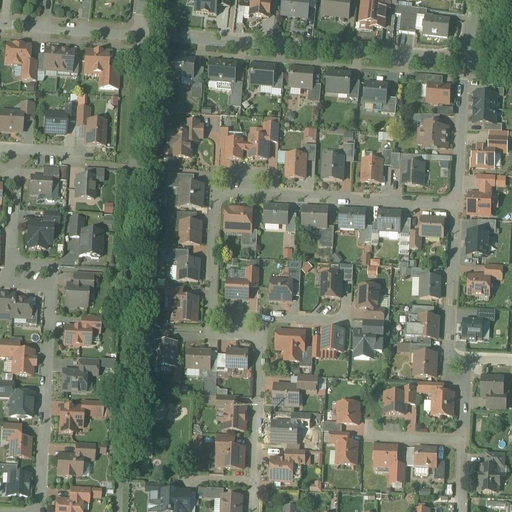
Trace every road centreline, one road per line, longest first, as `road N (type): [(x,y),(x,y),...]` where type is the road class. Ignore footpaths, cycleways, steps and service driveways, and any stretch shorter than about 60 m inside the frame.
road 1 (residential): [(145,35),(120,511)]
road 2 (residential): [(145,35),(465,62)]
road 3 (residential): [(32,511),(41,484),(52,288)]
road 4 (residential): [(456,205),(265,195)]
road 5 (residential): [(255,511),(263,339)]
road 6 (residential): [(456,205),(451,358)]
road 7 (residential): [(465,62),(456,205)]
road 8 (residential): [(0,23),(138,34)]
